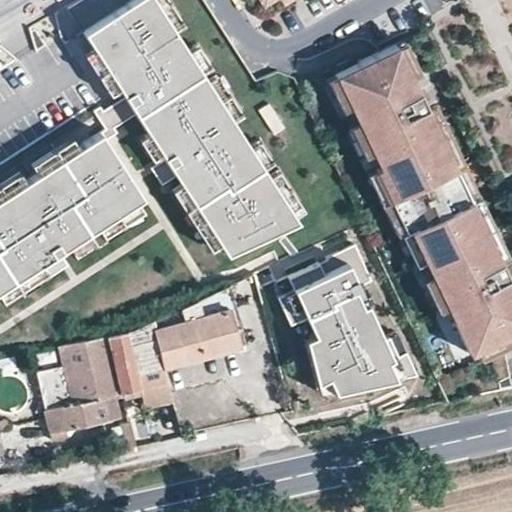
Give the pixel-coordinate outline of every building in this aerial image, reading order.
[(84,29),(82,31),(88,40),(115,82),(127,100),(113,109),(120,121),(134,112),(169,165),(155,174),(162,186),(176,177),(227,254),(297,219),(294,213),(268,174),(262,165),(249,145),(231,119),(206,79),(200,70),(186,50),(172,28),(153,0),(75,0),(65,6),(73,17),(76,16),(84,29)] [(153,0),(172,28),(182,22),(167,0),(153,0)] [(106,88),(115,82),(88,40),(78,46),(106,88)] [(200,70),(209,64),(196,44),(186,50),(200,70)] [(395,44),(334,73),(378,165),(374,167),(404,229),(408,227),(468,351),(511,329),(511,290),(506,294),(499,279),(507,275),(418,92),(412,95),(405,80),(411,77),(395,44)] [(231,119),(241,113),(215,73),(206,79),(231,119)] [(418,92),(411,77),(405,80),(412,95),(418,92)] [(273,136),(285,130),(271,104),(259,110),(273,136)] [(0,287),(40,261),(46,271),(49,275),(62,267),(53,253),(67,244),(86,231),(96,225),(136,199),(141,196),(104,138),(115,131),(99,105),(92,109),(104,127),(77,145),(38,170),(21,181),(0,194),(0,287)] [(70,136),(32,160),(38,170),(77,145),(70,136)] [(262,165),(272,159),(258,139),(249,145),(262,165)] [(294,213),(303,207),(277,168),(268,174),(294,213)] [(15,172),(0,181),(0,194),(21,181),(15,172)] [(136,199),(96,225),(102,235),(142,209),(136,199)] [(86,231),(67,244),(73,253),(93,240),(86,231)] [(370,278),(352,243),(324,256),(325,258),(317,262),(315,260),(274,281),(279,293),(275,294),(288,322),(295,319),(304,337),(319,391),(321,392),(415,372),(395,330),(382,336),(366,301),(370,298),(362,282),(370,278)] [(46,271),(40,261),(0,287),(0,296),(2,299),(46,271)] [(511,290),(511,284),(507,275),(499,279),(506,294),(511,290)] [(151,320),(163,367),(240,348),(239,342),(246,341),(230,285),(151,320)] [(139,386),(167,381),(163,367),(151,320),(131,329),(58,344),(62,362),(35,368),(47,429),(117,415),(112,392),(139,386)] [(167,381),(139,386),(143,408),(172,402),(167,381)]
